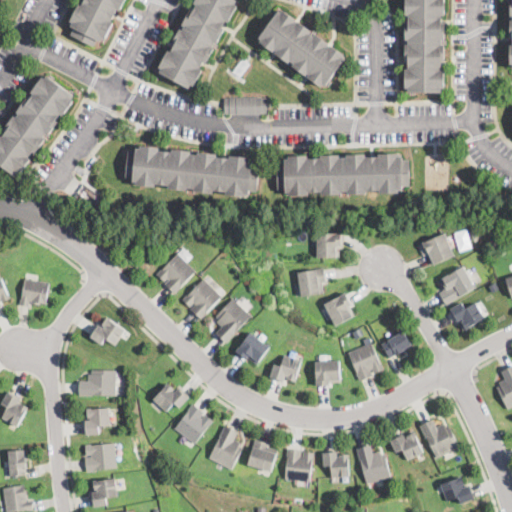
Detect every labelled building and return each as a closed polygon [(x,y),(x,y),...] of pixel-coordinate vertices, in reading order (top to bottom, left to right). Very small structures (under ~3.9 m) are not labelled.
[(124,0),(119,10),(117,9),(111,21),(113,22),(105,39),(103,38),(101,42),(98,40),(94,47),(71,34),(74,28),(70,27),(73,22),(70,21),(79,4),(81,5),(83,0),(124,0)] [(236,0),(235,4),(237,5),(229,21),(226,20),(222,27),(225,29),(217,44),(214,42),(212,46),(215,48),(207,63),(203,61),(200,67),(203,69),(194,86),(192,85),(190,88),(160,72),(161,69),(159,68),(168,50),(170,52),(174,45),(171,44),(180,28),(182,30),(184,26),(182,25),(190,10),(192,11),(195,5),(194,4),(195,0),(236,0)] [(445,0),(445,15),(442,15),(441,23),(445,23),(444,40),(441,40),(441,45),(445,45),(444,62),(441,62),(441,70),(445,70),(444,88),(442,88),(441,93),(408,92),(408,88),(405,88),(405,69),(408,69),(408,62),(405,62),(406,44),(408,44),(408,40),(406,40),(406,23),(408,23),(408,15),(406,15),(406,0),(445,0)] [(283,10),(296,19),(297,20),(295,22),(296,23),(298,21),(311,31),(310,33),(314,36),(315,34),(329,44),(327,46),(329,47),(330,46),(344,55),(343,57),(344,58),(325,86),(323,84),(322,86),(308,77),(309,75),(307,73),(306,75),(292,66),(294,63),(290,61),(289,62),(275,53),(277,51),(275,49),(273,52),(260,42),(262,40),(259,38),(278,10),(281,12),(283,10)] [(47,75),(73,95),(71,98),(75,100),(63,116),(60,114),(56,120),(59,122),(49,136),(46,133),(43,137),(46,139),(36,153),(33,151),(28,157),(31,159),(20,174),(18,172),(15,176),(0,164),(0,136),(2,137),(5,133),(2,131),(14,116),(16,117),(19,114),(16,112),(25,99),(28,101),(34,94),(31,92),(43,77),(45,78),(47,75)] [(225,114),(224,97),(266,97),(266,113),(225,114)] [(160,148),(159,150),(172,152),(172,149),(191,152),(191,154),(198,155),(198,152),(217,154),(217,157),(230,159),(230,155),(249,158),(249,160),(253,160),(252,164),(260,165),(256,192),(250,191),(249,194),(246,194),(246,197),(226,194),(226,192),(213,190),(213,193),(194,191),(195,188),(188,187),(187,190),(168,188),(169,185),(156,184),(155,187),(137,184),(137,182),(132,182),(133,178),(125,177),(129,149),(136,150),(136,147),(140,148),(141,145),(160,148)] [(397,153),(398,156),(401,156),(401,160),(409,160),(410,185),(403,185),(403,189),(399,190),(399,193),(380,193),(380,190),(367,190),(367,194),(348,194),(347,191),(340,191),(340,194),(321,194),(321,192),(308,192),(308,195),(290,195),(290,193),(286,194),(285,189),(277,189),(277,163),(284,163),(284,159),(289,159),(288,156),(307,156),(307,159),(321,158),(321,155),(340,155),(340,158),(347,158),(346,154),(365,154),(366,157),(379,157),(379,154),(397,153)] [(479,236),(473,238),(470,230),(477,228),(479,236)] [(337,256),(318,256),(318,231),(342,231),(342,244),(337,244),(337,256)] [(455,254),(434,262),(430,252),(424,254),(419,242),(445,232),(455,254)] [(219,238),(214,243),(209,239),(214,234),(219,238)] [(196,271),(175,293),(165,284),(169,279),(167,278),(164,281),(158,275),(178,253),(196,271)] [(476,286),(447,303),(440,291),(444,289),(439,280),(464,265),(476,286)] [(324,291),(302,295),(298,271),(324,267),(326,280),(322,281),(324,291)] [(0,307),(0,279),(2,278),(11,298),(0,303),(2,307),(0,307)] [(50,283),(46,304),(41,303),(41,304),(31,303),(32,302),(30,301),(29,306),(19,305),(21,299),(25,278),(50,283)] [(216,290),(222,296),(201,318),(191,309),(195,304),(194,303),(190,307),(183,299),(187,295),(187,296),(204,279),(216,290)] [(353,316),(336,325),(325,303),(346,292),(352,304),(348,306),(353,316)] [(251,316),(226,343),(216,333),(222,326),(217,321),(219,319),(216,316),(226,305),(233,298),(251,316)] [(475,302),(481,311),(485,318),(463,331),(458,322),(456,323),(449,309),(461,302),(465,308),(475,302)] [(108,317),(126,329),(116,344),(105,337),(101,343),(90,336),(98,324),(103,327),(104,326),(102,325),(108,317)] [(271,346),(257,363),(248,357),(248,358),(237,350),(251,331),(271,346)] [(406,348),(408,351),(404,353),(402,351),(390,358),(382,344),(404,331),(411,344),(406,348)] [(372,342),(384,370),(375,374),(373,369),(370,370),(373,375),(360,381),(357,373),(348,352),(372,342)] [(302,359),(296,381),(287,379),(288,376),(285,376),(284,383),(270,379),(274,365),(281,367),(285,355),(302,359)] [(317,384),(316,360),(340,359),(341,380),(329,381),(330,383),(317,384)] [(511,406),(507,409),(497,387),(501,385),(499,382),(505,379),(501,371),(503,370),(511,365),(511,406)] [(117,370),(117,379),(116,395),(93,394),(93,396),(80,396),(80,381),(88,381),(88,374),(92,375),(92,369),(117,370)] [(173,391),(175,392),(180,386),(191,396),(180,408),(173,403),(166,411),(153,400),(166,386),(165,385),(168,382),(175,389),(173,391)] [(18,404),(19,405),(20,403),(27,407),(17,426),(2,418),(8,407),(1,404),(8,392),(20,399),(18,404)] [(201,417),(202,418),(205,414),(213,420),(195,444),(174,428),(193,403),(204,412),(201,417)] [(110,415),(110,425),(98,425),(99,434),(85,435),(85,420),(91,420),(91,418),(87,418),(87,408),(110,407),(110,415)] [(433,420),(436,427),(444,423),(445,426),(448,424),(459,447),(436,458),(427,437),(425,438),(420,426),(433,420)] [(243,447),(232,469),(209,458),(225,425),(238,432),(234,439),(240,442),(239,445),(243,447)] [(414,432),(424,452),(407,460),(402,449),(396,452),(390,441),(403,435),(406,439),(407,438),(406,436),(414,432)] [(277,448),(271,470),(247,462),(255,437),(269,442),(268,445),(277,448)] [(115,444),(116,459),(117,468),(87,471),(85,460),(85,458),(92,457),(91,455),(86,456),(85,445),(115,442),(115,444)] [(371,445),(373,453),(380,451),(380,454),(384,453),(390,477),(366,483),(361,460),(359,460),(356,448),(371,445)] [(302,456),(303,452),(313,453),(309,482),(285,479),(287,457),(286,456),(287,448),(301,450),(301,456),(302,456)] [(25,450),(25,456),(28,456),(28,461),(25,461),(27,475),(11,476),(8,451),(25,450)] [(337,452),(337,457),(339,457),(339,455),(348,454),(350,477),(332,479),(330,465),(323,465),(322,453),(337,452)] [(462,486),(462,487),(469,484),(475,498),(462,503),(459,497),(447,501),(440,484),(462,476),(465,484),(462,485),(462,486)] [(116,485),(118,496),(106,497),(107,505),(95,507),(93,492),(98,491),(97,490),(95,490),(94,481),(116,478),(116,485)] [(24,485),(25,491),(27,490),(29,499),(27,499),(27,501),(32,500),(33,508),(7,511),(4,488),(24,485)]
